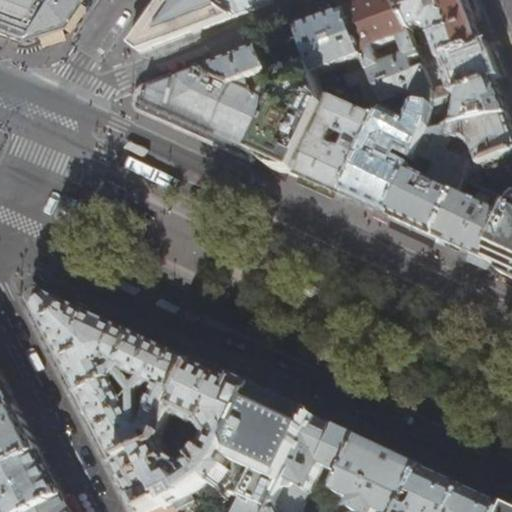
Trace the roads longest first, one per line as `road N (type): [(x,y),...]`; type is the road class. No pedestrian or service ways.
road 1 (primary): [(0,244),(511,480)]
road 2 (primary): [(511,316),(118,125),(56,103)]
road 3 (residential): [(334,0),(56,103)]
road 4 (tertiary): [(109,511),(0,291)]
road 5 (primary): [(0,223),(56,103)]
